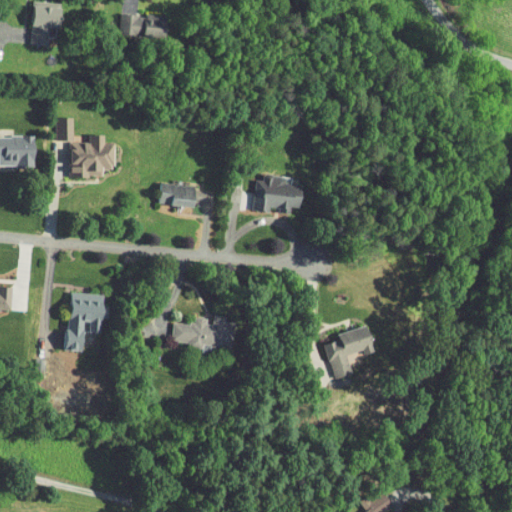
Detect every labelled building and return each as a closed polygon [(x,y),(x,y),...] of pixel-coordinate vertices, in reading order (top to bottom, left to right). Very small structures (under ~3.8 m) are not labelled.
[(38,20),(39,0),(12,0),(12,19),(38,20)] [(144,8),(104,7),(103,28),(143,29),(144,8)] [(57,133),(57,110),(45,110),(45,123),(44,123),(44,133),(57,133)] [(51,167),(83,167),(83,161),(95,161),(95,135),(86,135),(86,126),(71,127),(71,134),(51,134),(51,167)] [(0,158),(16,158),(16,129),(0,128),(0,158)] [(236,202),(251,204),(252,201),(271,204),(271,198),(278,199),(281,178),(266,177),(266,171),(240,168),(236,202)] [(177,198),(178,177),(140,177),(140,197),(177,198)] [(84,287),(50,284),(45,341),(68,344),(70,323),(80,324),(84,287)] [(156,314),(155,334),(171,334),(171,341),(185,341),(185,337),(192,337),(193,310),(175,310),(175,315),(156,314)] [(318,371),(336,366),(330,345),(354,338),(348,317),(318,326),(320,332),(307,335),(318,371)] [(341,493),(348,503),(343,506),(347,511),(367,511),(365,508),(375,501),(365,483),(352,491),(350,487),(341,493)]
